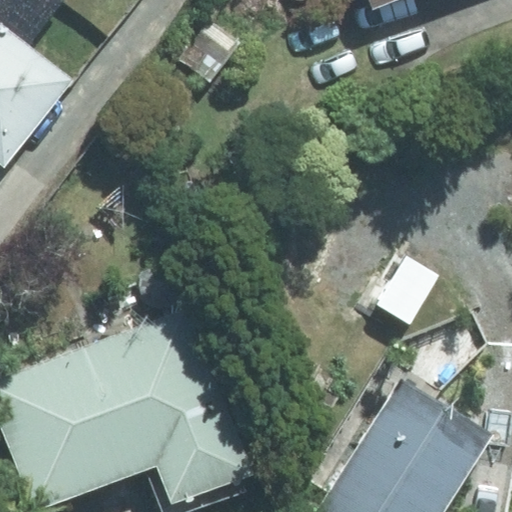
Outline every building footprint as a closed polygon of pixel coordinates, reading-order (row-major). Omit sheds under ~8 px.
[(302,0),(278,0),(288,12),(302,0)] [(205,16),(173,54),(200,77),(232,39),(205,16)] [(0,25),(0,146),(58,71),(0,25)] [(178,305),(0,370),(0,455),(17,502),(141,457),(153,493),(236,463),(178,305)] [(393,376),(304,511),(424,511),(478,431),(393,376)]
